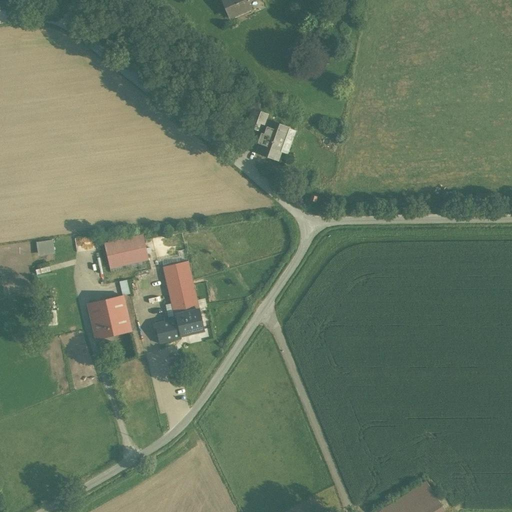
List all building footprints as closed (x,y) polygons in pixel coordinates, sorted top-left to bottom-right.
[(221,0),(229,17),(250,8),(251,8),(248,1),(251,0),(221,0)] [(261,132),(267,114),(253,109),(247,126),(261,132)] [(286,127),(268,120),(268,121),(269,121),(265,132),(263,139),(261,144),(260,144),(260,145),(280,152),(279,151),(285,137),(283,136),(286,127)] [(143,234),(104,243),(109,269),(148,260),(143,234)] [(36,241),(39,255),(55,252),(53,238),(36,241)] [(188,261),(163,267),(171,302),(174,316),(176,316),(175,315),(199,310),(188,261)] [(120,280),(123,294),(130,292),(128,279),(120,280)] [(122,295),(88,303),(96,339),(131,331),(122,295)] [(57,309),(48,310),(49,324),(58,324),(57,309)] [(199,310),(175,315),(176,316),(176,318),(180,335),(189,333),(195,331),(195,329),(202,327),(203,330),(204,330),(199,310)] [(176,318),(154,323),(159,344),(181,339),(180,335),(176,318)] [(382,511),(442,511),(444,511),(427,484),(382,511)]
